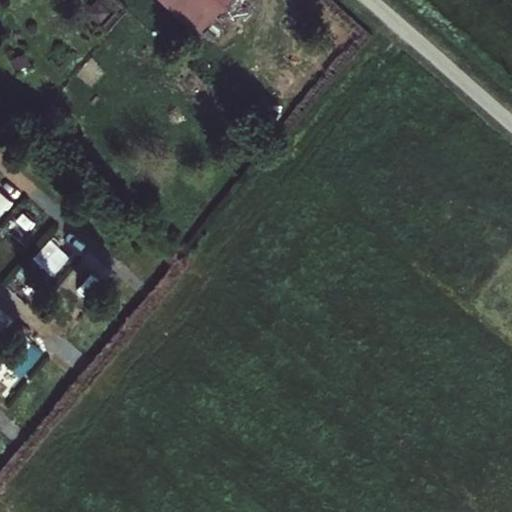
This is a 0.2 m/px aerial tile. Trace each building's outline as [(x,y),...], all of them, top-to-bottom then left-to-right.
[(172,0),(211,36),(245,0),(172,0)] [(22,211),(8,225),(26,243),(40,229),(22,211)] [(0,270),(5,275),(21,255),(2,240),(0,243),(0,270)] [(142,247),(130,268),(148,278),(160,257),(142,247)] [(8,286),(26,300),(38,285),(21,271),(8,286)] [(43,305),(64,323),(82,303),(61,285),(43,305)] [(33,387),(19,404),(37,419),(51,402),(33,387)] [(0,447),(0,465),(9,454),(0,447)]
